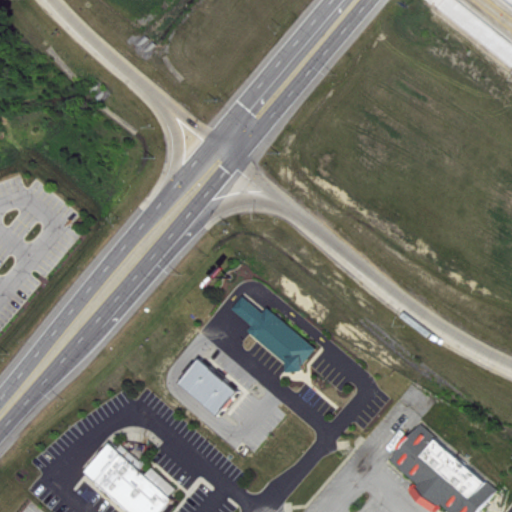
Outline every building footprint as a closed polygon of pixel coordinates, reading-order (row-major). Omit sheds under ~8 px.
[(245,294),(235,306),(239,310),(244,315),(249,320),(254,324),(249,329),(290,362),(291,369),(305,369),(305,361),(318,346),(269,305),(264,310),(261,307),(256,303),(250,298),(245,294)] [(202,357),(181,381),(220,414),(241,389),(202,357)] [(457,511),(392,457),(421,421),(500,487),(479,511),(457,511)] [(124,451),(112,440),(87,470),(100,480),(124,451)] [(124,451),(177,497),(165,511),(136,511),(100,480),(124,451)]
